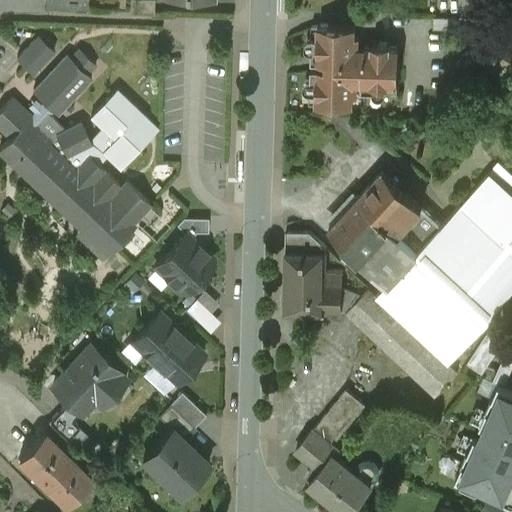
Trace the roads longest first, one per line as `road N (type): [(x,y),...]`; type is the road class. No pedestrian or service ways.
road 1 (tertiary): [(264,0),(248,501)]
road 2 (unknown): [(263,25),(449,191)]
